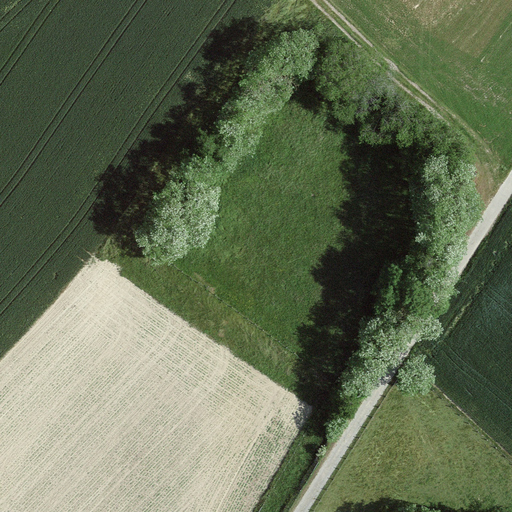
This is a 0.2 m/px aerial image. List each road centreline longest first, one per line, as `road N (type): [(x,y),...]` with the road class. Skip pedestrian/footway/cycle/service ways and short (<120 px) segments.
road 1 (track): [(304,511),(511,191)]
road 2 (track): [(511,168),(338,0)]
